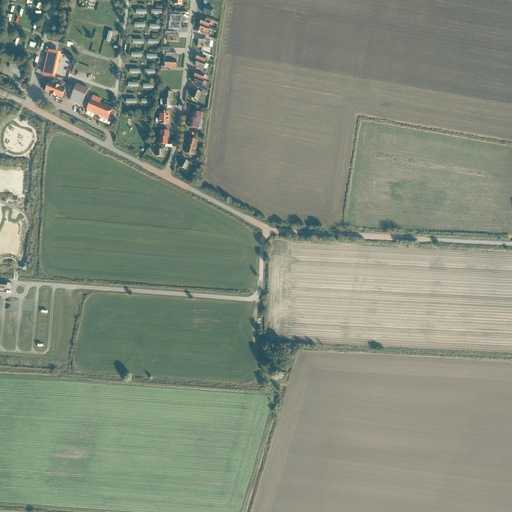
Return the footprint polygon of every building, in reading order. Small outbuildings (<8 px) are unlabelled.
[(205,5),(202,12),(211,16),(214,8),(205,5)] [(203,14),(201,20),(211,24),(213,18),(203,14)] [(202,21),(200,26),(210,30),(212,24),(202,21)] [(212,37),(199,34),(198,42),(211,44),(212,37)] [(199,50),(197,56),(206,60),(209,54),(199,50)] [(82,61),(94,66),(96,60),(84,55),(82,61)] [(198,56),(196,62),(205,66),(208,60),(198,56)] [(52,75),(55,64),(45,61),(42,73),(52,75)] [(198,68),(195,74),(205,77),(207,72),(198,68)] [(196,74),(194,80),(204,84),(206,78),(196,74)] [(62,98),(66,89),(49,82),(44,91),(62,98)] [(81,104),(88,87),(76,82),(69,100),(81,104)] [(199,98),(202,90),(194,87),(192,95),(199,98)] [(93,97),(87,112),(109,121),(114,108),(101,103),(102,100),(93,97)] [(194,109),(193,117),(202,118),(203,110),(194,109)] [(191,117),(190,126),(199,126),(200,118),(191,117)] [(196,155),(200,139),(191,137),(187,153),(196,155)] [(187,170),(191,162),(185,160),(181,167),(187,170)]
